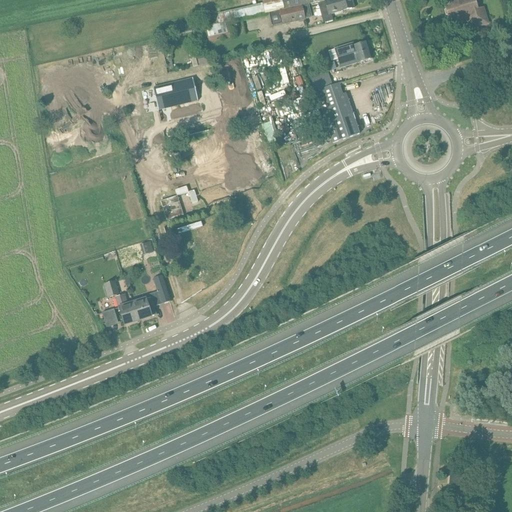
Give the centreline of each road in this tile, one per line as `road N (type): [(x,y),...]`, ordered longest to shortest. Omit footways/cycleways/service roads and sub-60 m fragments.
road 1 (motorway): [(511,236),(198,386),(0,464)]
road 2 (motorway): [(20,511),(215,429),(511,283)]
road 3 (tertiary): [(0,413),(192,336),(236,306),(295,212)]
road 4 (unclassified): [(192,511),(368,433),(425,427)]
road 5 (tertiary): [(426,407),(436,364),(441,178)]
road 6 (tertiary): [(425,182),(426,407)]
road 7 (tertiary): [(395,141),(328,174),(295,212)]
road 8 (tertiary): [(420,118),(388,0)]
